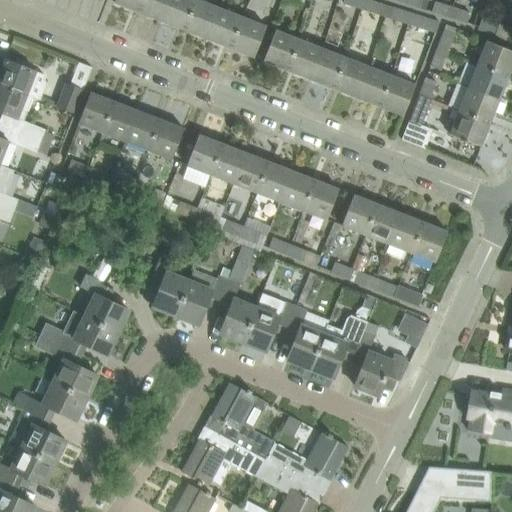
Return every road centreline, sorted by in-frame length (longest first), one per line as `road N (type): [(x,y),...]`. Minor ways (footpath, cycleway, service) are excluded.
road 1 (residential): [(509,211),(0,7)]
road 2 (residential): [(216,356),(175,341),(149,348),(67,511)]
road 3 (residential): [(402,431),(509,211)]
road 4 (residential): [(402,431),(216,356)]
road 5 (residential): [(112,511),(216,356)]
